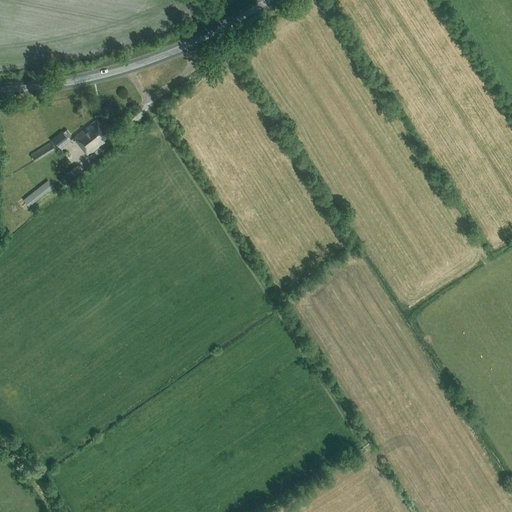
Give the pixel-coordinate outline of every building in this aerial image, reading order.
[(102,127),(96,119),(74,137),(88,154),(104,142),(103,140),(114,131),(107,123),(102,127)] [(57,147),(67,139),(62,132),(52,140),(57,147)] [(35,161),(55,149),(50,142),(31,154),(35,161)] [(72,181),(84,173),(83,172),(78,165),(63,176),(64,176),(59,180),(64,187),(72,181)] [(49,192),(54,188),(48,180),(23,199),(29,207),(49,191),(49,192)]
